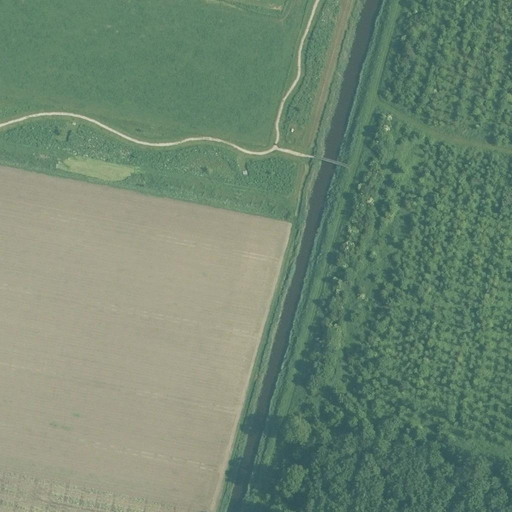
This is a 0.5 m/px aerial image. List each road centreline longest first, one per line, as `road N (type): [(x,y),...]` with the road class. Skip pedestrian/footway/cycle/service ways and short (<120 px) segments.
road 1 (track): [(257,511),(400,0)]
road 2 (track): [(511,152),(447,138),(373,96)]
